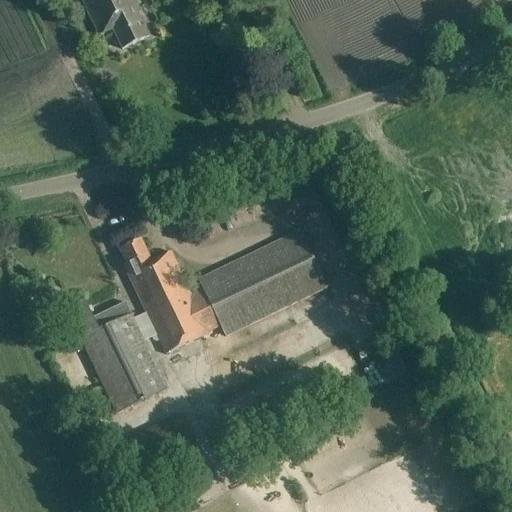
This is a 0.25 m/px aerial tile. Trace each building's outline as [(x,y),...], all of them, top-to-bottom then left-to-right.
[(81,0),(99,36),(113,29),(123,49),(147,37),(131,3),(135,1),(134,0),(81,0)] [(124,267),(157,336),(166,355),(222,328),(226,336),(326,288),(300,233),(200,281),(205,291),(193,297),(171,253),(153,262),(143,241),(121,251),(128,265),(124,267)] [(84,304),(55,318),(54,319),(69,349),(83,341),(117,413),(167,390),(132,316),(131,317),(125,305),(92,321),(84,304)] [(368,314),(382,358),(406,351),(392,307),(368,314)] [(410,347),(396,356),(409,375),(423,366),(410,347)] [(422,368),(403,381),(407,387),(399,393),(413,413),(440,394),(422,368)] [(199,450),(182,414),(120,444),(137,480),(199,450)]
